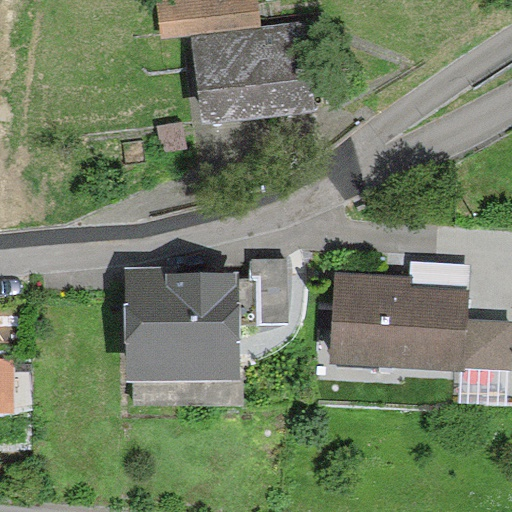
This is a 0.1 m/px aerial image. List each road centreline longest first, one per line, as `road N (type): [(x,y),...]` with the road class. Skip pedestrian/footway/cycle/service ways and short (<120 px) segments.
road 1 (residential): [(338,183),(219,233),(0,259)]
road 2 (residential): [(511,38),(334,162),(338,183)]
road 3 (residential): [(511,94),(338,183)]
